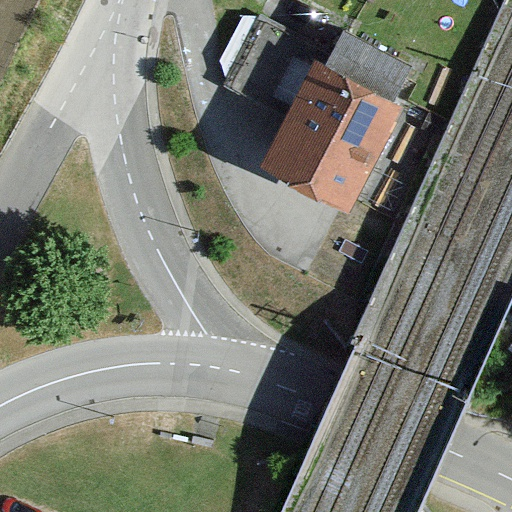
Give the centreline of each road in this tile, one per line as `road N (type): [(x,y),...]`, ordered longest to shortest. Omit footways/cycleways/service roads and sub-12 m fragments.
road 1 (residential): [(223,370),(163,264),(95,56)]
road 2 (residential): [(511,487),(413,437),(223,370)]
road 3 (residential): [(223,370),(123,373),(38,391),(0,414)]
road 4 (unclassified): [(95,56),(0,252)]
